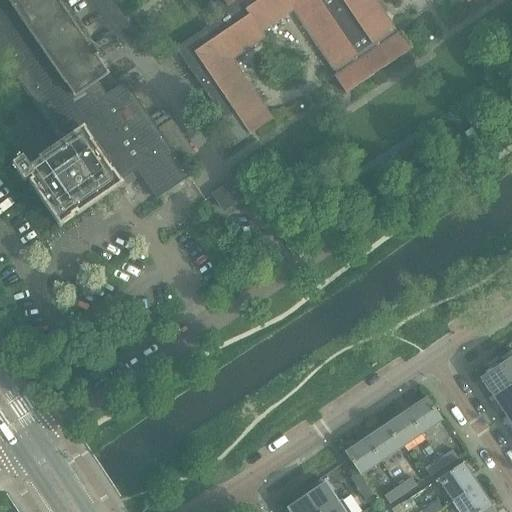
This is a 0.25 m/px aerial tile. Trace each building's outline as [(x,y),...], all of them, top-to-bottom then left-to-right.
[(61,144),(39,160),(40,162),(30,170),(22,158),(12,165),(24,183),(30,178),(32,182),(30,183),(60,227),(73,218),(72,216),(75,213),(77,216),(101,199),(106,196),(121,185),(119,182),(129,175),(137,170),(156,199),(157,200),(180,184),(190,177),(125,83),(111,92),(106,95),(97,83),(109,75),(102,64),(96,56),(98,54),(91,44),(90,45),(59,0),(0,0),(0,67),(10,82),(9,83),(10,85),(17,80),(61,144)] [(222,0),(223,1),(212,8),(220,19),(176,49),(224,120),(219,123),(235,146),(274,120),(273,119),(272,119),(232,60),(265,38),(261,33),(293,11),(333,70),(332,71),(333,72),(335,71),(338,76),(335,78),(346,94),(412,49),(401,33),(398,35),(394,30),(396,29),(395,28),(394,29),(374,0),(465,0),(468,4),(473,0),(222,0)] [(243,176),(214,196),(224,211),(253,192),(243,176)] [(483,378),(495,395),(493,397),(494,398),(511,386),(511,349),(499,358),(503,364),(483,378)] [(511,386),(494,398),(495,400),(497,398),(508,414),(511,411),(511,386)] [(427,398),(407,412),(422,435),(442,421),(427,398)] [(407,412),(386,426),(401,449),(422,435),(407,412)] [(386,426),(366,439),(381,462),(401,449),(386,426)] [(366,439),(345,453),(361,476),(381,462),(366,439)] [(452,451),(439,461),(444,468),(457,459),(452,451)] [(439,461),(425,470),(430,477),(444,468),(439,461)] [(463,463),(438,480),(453,502),(478,485),(463,463)] [(358,474),(351,479),(358,490),(365,485),(358,474)] [(411,479),(398,488),(403,495),(416,486),(411,479)] [(319,480),(304,490),(308,496),(290,508),(292,511),(325,511),(336,505),(335,503),(319,480)] [(365,485),(358,490),(365,501),(373,496),(365,485)] [(478,485),(453,502),(459,511),(484,511),(492,507),(478,485)] [(398,488),(384,497),(389,505),(403,495),(398,488)] [(336,505),(325,511),(349,511),(341,499),(335,503),(336,505)] [(437,502),(423,511),(437,511),(442,509),(437,502)]
